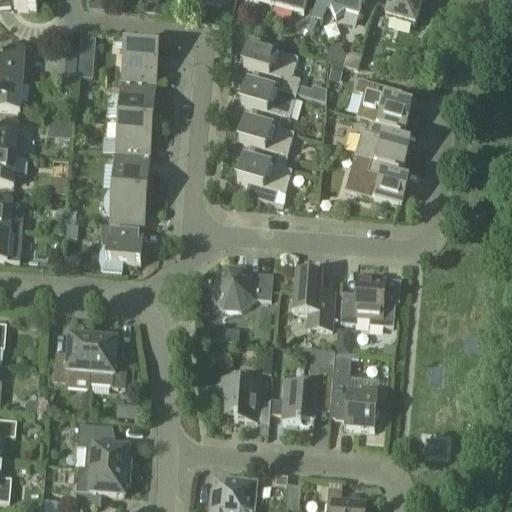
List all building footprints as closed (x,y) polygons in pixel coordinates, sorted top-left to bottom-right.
[(0,0),(0,12),(35,16),(36,0),(0,0)] [(89,0),(90,12),(107,11),(106,0),(89,0)] [(244,0),(244,2),(273,10),(276,0),(244,0)] [(276,0),(273,10),(303,18),(308,0),(276,0)] [(323,22),(326,12),(330,13),(335,23),(344,18),(359,22),(365,0),(316,0),(314,9),(312,19),(323,22)] [(420,0),(390,0),(385,22),(415,31),(423,1),(420,0)] [(148,7),(147,16),(164,19),(166,11),(148,7)] [(312,22),(307,38),(312,39),(317,24),(312,22)] [(81,43),(80,62),(94,63),(95,44),(81,43)] [(125,44),(121,87),(155,90),(158,54),(140,52),(141,45),(125,44)] [(247,86),(247,87),(295,101),(300,84),(292,81),(298,63),(249,49),(242,72),(259,77),(256,89),(247,86)] [(0,84),(22,86),(25,55),(0,53),(0,84)] [(342,70),(344,71),(357,75),(362,57),(352,55),(346,58),(342,70)] [(344,71),(342,70),(333,68),(329,82),(340,85),(344,71)] [(0,114),(19,116),(22,86),(0,84),(0,114)] [(356,122),(404,136),(411,112),(403,110),(406,98),(357,84),(354,97),(362,100),(356,122)] [(155,90),(121,87),(120,98),(115,98),(111,100),(108,104),(107,109),(106,121),(118,122),(118,123),(152,126),(155,90)] [(295,101),(247,87),(240,110),(257,115),(254,126),(245,124),(245,125),(293,139),(294,138),(278,133),(281,122),(289,124),(295,101)] [(360,136),(354,160),(402,173),(409,150),(392,145),(396,134),(404,136),(356,122),(371,127),(368,138),(360,136)] [(152,126),(118,123),(115,159),(149,162),(152,126)] [(293,139),(245,125),(238,148),(255,153),(251,164),(243,162),(291,176),(292,176),(276,171),(279,160),(287,162),(293,139)] [(0,159),(24,162),(26,139),(18,138),(18,130),(0,128),(0,159)] [(28,162),(24,162),(0,159),(0,190),(13,191),(14,178),(26,179),(28,162)] [(149,162),(115,159),(112,195),(146,198),(149,162)] [(402,174),(402,173),(354,160),(344,196),(400,212),(407,188),(391,183),(394,171),(402,174)] [(285,200),(291,176),(243,162),(236,186),(253,190),(249,202),(274,209),(277,197),(285,200)] [(146,198),(112,195),(107,195),(104,200),(103,209),(106,217),(110,218),(109,231),(143,234),(146,198)] [(0,235),(22,237),(25,206),(0,204),(0,235)] [(378,212),(376,221),(385,223),(388,215),(378,212)] [(77,230),(66,229),(65,243),(77,244),(77,230)] [(143,234),(109,231),(101,230),(100,240),(103,250),(99,258),(99,266),(101,274),(122,276),(122,269),(140,270),(143,234)] [(0,265),(20,268),(22,237),(0,235),(0,265)] [(241,317),(254,305),(270,306),(272,280),(259,279),(253,284),(244,273),(226,272),(212,284),(211,302),(223,316),(241,317)] [(308,319),(307,334),(332,336),(334,306),(323,305),(320,302),(322,280),(296,278),(292,318),(308,319)] [(370,331),(380,332),(393,333),(395,308),(383,307),(384,285),(357,283),(356,299),(343,298),(341,328),(357,330),(357,323),(370,324),(370,331)] [(68,376),(90,378),(93,338),(79,337),(78,342),(69,341),(67,359),(56,358),(53,389),(67,390),(68,376)] [(93,338),(90,378),(89,390),(125,393),(127,364),(115,363),(117,345),(107,344),(107,339),(93,338)] [(238,347),(238,340),(223,339),(214,338),(213,345),(238,347)] [(384,350),(384,360),(394,360),(394,350),(384,350)] [(261,352),(260,370),(273,371),(274,353),(261,352)] [(334,364),(333,373),(329,424),(344,425),(343,435),(374,437),(377,400),(348,398),(350,365),(334,364)] [(329,424),(333,373),(316,372),(316,379),(308,379),(307,392),(285,390),(284,405),(283,419),(282,430),(313,432),(314,417),(329,418),(328,424),(329,424)] [(269,418),(270,409),(258,408),(260,387),(257,387),(249,378),(233,377),(225,384),(221,384),(221,386),(213,393),(220,400),(218,420),(234,421),(234,426),(268,429),(269,418)] [(270,409),(269,418),(283,419),(284,405),(271,404),(270,409)] [(30,405),(25,409),(24,417),(37,418),(38,406),(30,405)] [(0,466),(1,467),(3,442),(14,443),(16,427),(0,425),(0,466)] [(85,453),(83,474),(131,478),(132,463),(127,463),(128,453),(116,452),(111,432),(78,430),(77,452),(85,453)] [(0,483),(0,481),(1,467),(0,466),(0,507),(9,508),(11,484),(0,483)] [(131,478),(83,474),(78,473),(75,509),(101,511),(101,499),(124,501),(125,492),(130,492),(131,478)] [(287,482),(276,481),(275,490),(286,491),(287,482)] [(212,495),(210,511),(252,511),(255,487),(225,484),(224,496),(212,495)] [(286,490),(284,511),(298,511),(300,492),(286,490)] [(364,511),(365,507),(340,505),(341,496),(327,494),(325,511),(364,511)]
